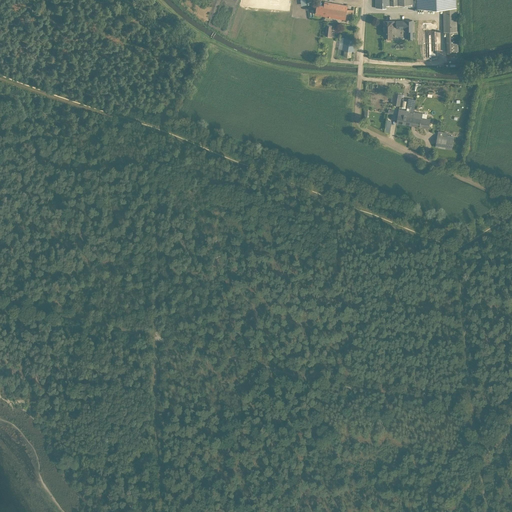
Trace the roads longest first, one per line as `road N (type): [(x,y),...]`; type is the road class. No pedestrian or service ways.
road 1 (track): [(0,79),(449,250),(511,219)]
road 2 (track): [(511,201),(370,132),(358,114),(360,74)]
road 3 (track): [(0,312),(43,313),(155,340)]
road 4 (track): [(195,40),(158,130),(157,153)]
